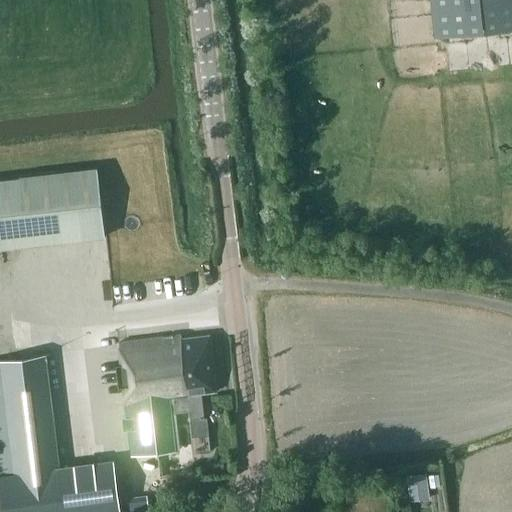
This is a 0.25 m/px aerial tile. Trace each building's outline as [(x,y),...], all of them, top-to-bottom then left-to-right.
[(511,0),(429,0),(433,37),(511,29),(511,0)] [(0,240),(108,232),(102,162),(0,169),(0,240)] [(182,337),(182,334),(119,342),(133,454),(184,449),(181,420),(172,421),(171,412),(189,410),(190,418),(203,416),(201,392),(217,390),(210,334),(182,337)] [(60,467),(46,354),(0,359),(0,511),(149,511),(148,496),(120,500),(115,460),(60,467)] [(409,501),(429,498),(425,472),(405,475),(409,501)]
